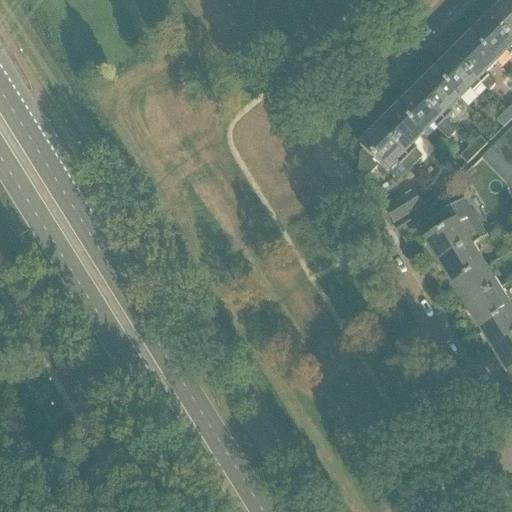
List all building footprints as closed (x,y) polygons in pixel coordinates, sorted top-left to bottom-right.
[(511,6),(507,2),(488,21),(511,44),(511,6)] [(511,44),(488,21),(470,39),(497,66),(508,55),(511,59),(511,58),(511,44)] [(470,39),(452,57),(482,88),(489,94),(496,86),(487,76),(497,66),(470,39)] [(452,57),(433,75),(460,103),(471,92),(475,95),(482,88),(452,57)] [(433,75),(415,93),(446,124),(454,116),(450,113),(460,103),(433,75)] [(415,93),(397,112),(424,139),(435,128),(448,141),(455,134),(446,124),(415,93)] [(397,112),(378,130),(409,160),(414,166),(415,166),(423,158),(417,153),(413,149),(424,139),(397,112)] [(511,122),(511,117),(507,113),(496,124),(504,131),(511,122)] [(409,160),(378,130),(360,148),(364,152),(360,156),(359,177),(364,185),(380,169),(388,176),(389,176),(388,174),(398,164),(407,173),(414,166),(409,160)] [(511,134),(510,132),(502,141),(511,151),(511,134)] [(480,139),(470,149),(477,156),(488,146),(480,139)] [(511,164),(511,151),(502,141),(493,149),(510,166),(511,164)] [(477,156),(470,149),(460,159),(467,166),(477,156)] [(444,175),(434,185),(441,193),(451,183),(444,175)] [(441,193),(434,185),(423,195),(431,203),(441,193)] [(385,213),(394,226),(423,207),(414,194),(385,213)] [(425,246),(439,267),(473,246),(473,247),(489,238),(488,237),(487,238),(465,202),(466,202),(466,201),(430,223),(430,224),(431,223),(440,237),(425,246)] [(439,267),(452,290),(482,271),(475,259),(479,256),(473,247),(473,246),(439,267)] [(452,290),(466,312),(500,291),(495,282),(490,284),(482,271),(452,290)] [(466,312),(480,334),(510,315),(502,303),(506,300),(500,291),(466,312)] [(480,334),(493,355),(511,343),(511,318),(510,315),(480,334)] [(511,343),(493,355),(507,378),(511,374),(511,343)]
